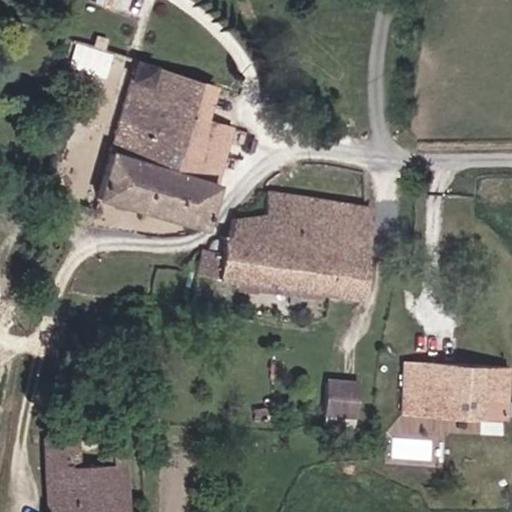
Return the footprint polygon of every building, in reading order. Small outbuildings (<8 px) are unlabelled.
[(130,88),(139,55),(76,34),(65,67),(130,88)] [(150,95),(162,62),(139,55),(130,88),(102,192),(209,222),(217,193),(238,126),(210,116),(150,95)] [(210,116),(221,81),(162,62),(150,95),(210,116)] [(271,186),(267,212),(264,234),(370,250),(375,226),(373,201),(271,186)] [(267,212),(238,211),(229,234),(216,235),(214,244),(206,245),(198,268),(362,293),(370,250),(264,234),(267,212)] [(13,277),(0,277),(0,295),(12,295),(13,277)] [(408,408),(508,415),(511,364),(410,359),(408,408)] [(326,412),(360,415),(362,378),(329,376),(326,412)] [(80,461),(80,432),(49,434),(51,510),(64,509),(65,493),(78,492),(76,461),(80,461)] [(112,462),(80,461),(76,461),(78,492),(65,493),(64,509),(133,505),(129,447),(111,448),(112,462)]
